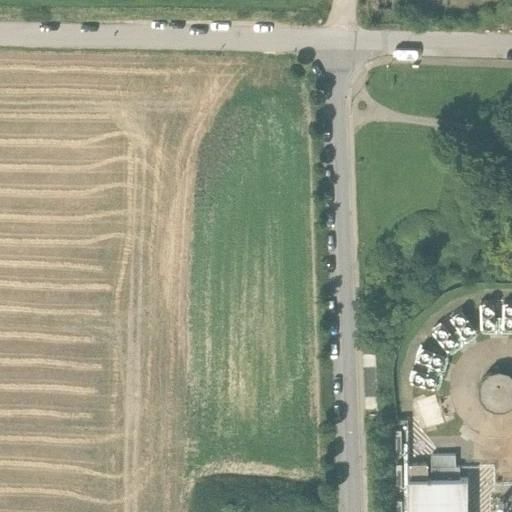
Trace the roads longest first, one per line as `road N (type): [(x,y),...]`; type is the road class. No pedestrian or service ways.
road 1 (unclassified): [(342,23),(354,511)]
road 2 (unclassified): [(342,23),(0,11)]
road 3 (unclassified): [(511,30),(342,23)]
